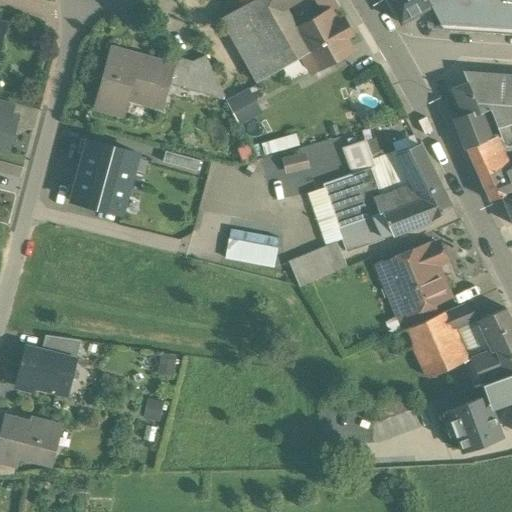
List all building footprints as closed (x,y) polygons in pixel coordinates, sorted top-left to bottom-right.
[(239,0),(243,6),(221,18),(257,83),(302,57),(309,52),(297,31),(297,30),(284,9),(283,9),(276,0),(239,0)] [(276,0),(283,9),(284,9),(297,0),(276,0)] [(386,0),(401,24),(431,6),(426,0),(386,0)] [(511,0),(426,0),(431,6),(441,24),(511,28),(511,0)] [(328,13),(297,30),(297,31),(309,52),(302,57),(311,73),(349,51),(343,39),(350,35),(342,21),(335,25),(328,13)] [(170,66),(111,49),(94,107),(120,115),(125,98),(160,108),(168,82),(172,66),(170,66)] [(192,62),(173,56),(170,66),(172,66),(168,82),(185,87),(192,62)] [(204,56),(192,62),(185,87),(223,98),(224,98),(204,56)] [(479,75),(466,80),(468,84),(453,89),(459,104),(455,105),(460,119),(455,120),(466,151),(489,140),(479,113),(489,109),(503,103),(493,76),(481,80),(479,75)] [(511,77),(493,76),(503,103),(489,109),(499,136),(511,132),(511,77)] [(260,110),(250,92),(230,102),(239,121),(260,110)] [(13,104),(0,100),(0,111),(11,114),(13,104)] [(0,111),(0,153),(1,153),(5,151),(8,152),(12,133),(9,133),(13,115),(11,114),(0,111)] [(489,140),(466,151),(489,201),(501,197),(511,192),(511,169),(508,171),(494,138),(489,140)] [(121,216),(138,155),(88,141),(71,202),(121,216)] [(374,141),(363,144),(370,163),(380,159),(374,141)] [(363,143),(343,151),(352,175),(370,169),(370,163),(363,144),(363,143)] [(450,209),(418,147),(395,155),(410,185),(380,196),(386,213),(381,215),(392,236),(429,221),(450,209)] [(163,163),(197,173),(199,163),(166,153),(163,163)] [(306,154),(283,160),(287,174),(310,168),(306,154)] [(352,175),(322,187),(337,231),(365,221),(373,243),(392,236),(381,215),(386,213),(380,196),(370,169),(352,175)] [(511,192),(501,197),(511,223),(511,192)] [(276,248),(228,239),(225,258),(273,267),(276,248)] [(335,243),(288,263),(298,287),(345,268),(335,243)] [(437,244),(383,266),(403,315),(430,303),(442,298),(435,281),(439,279),(434,267),(445,262),(437,244)] [(471,301),(442,313),(451,333),(458,329),(478,321),(478,320),(480,319),(471,301)] [(403,315),(397,317),(403,330),(405,329),(436,316),(430,303),(403,315)] [(511,374),(511,323),(505,309),(480,319),(478,320),(478,321),(492,350),(497,348),(509,376),(511,374)] [(436,316),(405,329),(414,349),(427,379),(462,364),(463,363),(463,362),(471,359),(458,329),(451,333),(442,313),(436,316)] [(492,350),(478,321),(458,329),(471,359),(463,362),(463,363),(462,364),(472,389),(482,385),(509,376),(497,348),(492,350)] [(403,330),(387,337),(395,357),(414,349),(405,329),(403,330)] [(80,341),(45,336),(41,352),(74,360),(74,361),(75,361),(80,341)] [(41,352),(26,348),(16,387),(29,390),(36,386),(65,394),(74,361),(74,360),(41,352)] [(511,374),(509,376),(482,385),(486,397),(489,405),(511,396),(511,374)] [(407,395),(375,407),(381,422),(413,410),(407,395)] [(489,405),(486,397),(447,411),(461,452),(501,438),(489,405)] [(29,423),(4,416),(0,431),(0,460),(14,464),(16,456),(49,465),(59,426),(30,418),(29,423)] [(373,446),(352,448),(354,470),(376,470),(373,446)] [(14,464),(0,460),(0,475),(11,475),(14,464)]
